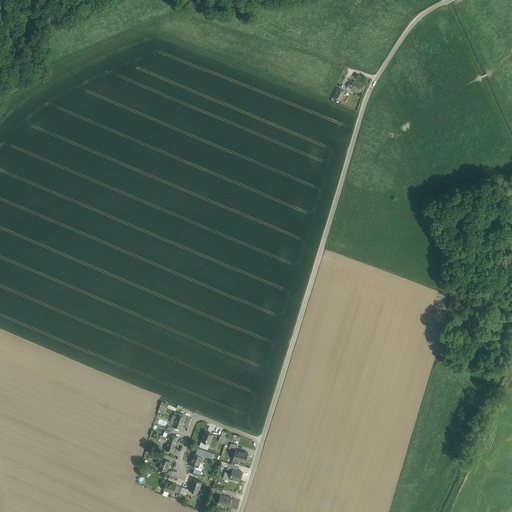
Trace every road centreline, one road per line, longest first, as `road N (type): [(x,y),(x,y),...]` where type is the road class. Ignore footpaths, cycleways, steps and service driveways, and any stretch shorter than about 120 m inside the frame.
road 1 (unclassified): [(262,441),(369,90),(411,25),(447,0)]
road 2 (track): [(58,64),(143,28),(361,115)]
road 3 (residential): [(262,441),(195,418),(180,470)]
